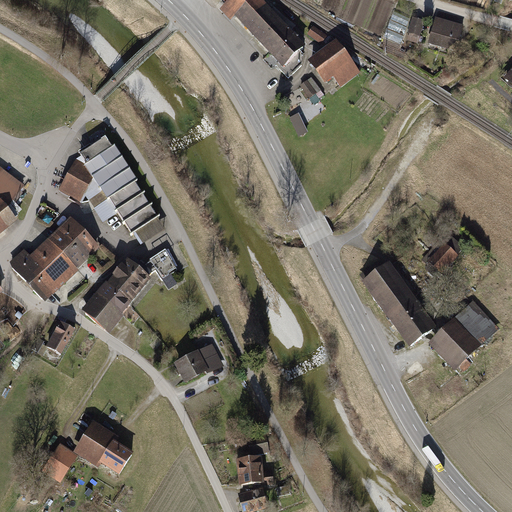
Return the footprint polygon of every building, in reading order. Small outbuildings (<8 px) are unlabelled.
[(221,0),(220,1),(272,51),(266,57),(280,71),(305,46),(257,0),(221,0)] [(456,52),(463,28),(434,20),(428,44),(454,51),(456,52)] [(418,44),(423,26),(414,23),(409,41),(418,44)] [(327,39),(315,30),(309,38),(321,47),(327,39)] [(360,75),(338,43),(307,64),(324,89),(334,82),(340,90),(360,75)] [(301,109),(313,99),(304,88),(292,98),(301,109)] [(302,113),(293,117),(300,136),(309,132),(302,113)] [(139,247),(164,231),(105,139),(80,155),(88,167),(94,177),(139,247)] [(75,160),(58,194),(80,205),(94,177),(88,167),(75,160)] [(8,210),(25,187),(4,172),(0,176),(0,199),(0,200),(8,210)] [(0,237),(18,223),(8,210),(0,200),(0,199),(0,237)] [(47,240),(63,256),(86,234),(69,218),(47,240)] [(100,248),(86,234),(63,256),(78,270),(100,248)] [(54,294),(78,270),(63,256),(47,240),(29,258),(41,270),(35,276),(54,294)] [(463,251),(452,240),(430,262),(440,272),(463,251)] [(170,252),(153,260),(161,277),(178,269),(170,252)] [(46,303),(54,294),(35,276),(41,270),(29,258),(25,254),(11,268),(46,303)] [(124,260),(114,272),(142,293),(151,281),(124,260)] [(363,282),(388,315),(411,298),(386,265),(363,282)] [(114,272),(105,284),(133,305),(142,293),(114,272)] [(162,282),(168,291),(177,285),(171,277),(162,282)] [(110,335),(133,305),(105,284),(82,314),(110,335)] [(388,315),(413,348),(436,331),(411,298),(388,315)] [(473,303),(430,345),(457,373),(500,330),(473,303)] [(61,357),(75,329),(65,324),(62,330),(58,328),(47,349),(61,357)] [(40,353),(45,343),(40,341),(35,350),(40,353)] [(171,365),(181,386),(229,362),(218,341),(171,365)] [(96,424),(78,453),(104,469),(106,465),(122,475),(135,454),(119,444),(122,440),(96,424)] [(267,440),(246,443),(249,457),(269,454),(267,440)] [(261,469),(261,460),(237,460),(238,487),(273,486),(273,469),(261,469)] [(290,487),(276,488),(277,498),(291,497),(290,487)] [(267,511),(262,491),(237,497),(240,511),(267,511)]
